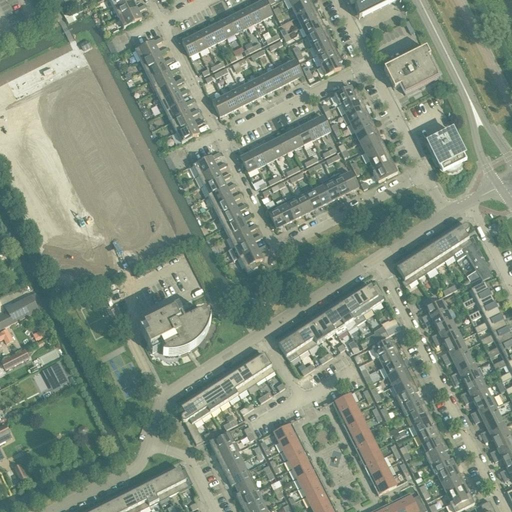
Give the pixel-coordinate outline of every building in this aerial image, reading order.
[(130,0),(108,0),(113,9),(131,0),(130,0)] [(133,4),(140,0),(131,0),(113,9),(118,20),(136,11),(133,4)] [(287,0),(292,9),(310,0),(309,0),(287,0)] [(297,19),(315,10),(310,0),(292,9),(297,19)] [(397,0),(348,0),(351,5),(356,3),(357,7),(355,8),(359,21),(398,1),(397,0)] [(263,22),(272,18),(265,3),(256,8),(263,22)] [(138,14),(147,9),(145,6),(136,11),(118,20),(124,30),(141,21),(138,14)] [(254,27),(263,22),(256,8),(246,12),(254,27)] [(302,29),(320,20),(315,10),(297,19),(302,29)] [(244,31),(254,27),(246,12),(237,17),(244,31)] [(235,36),(244,31),(237,17),(228,22),(235,36)] [(307,39),(325,30),(320,20),(302,29),(307,39)] [(226,41),(235,36),(228,22),(219,26),(226,41)] [(217,45),(226,41),(219,26),(210,31),(217,45)] [(283,39),(288,36),(285,30),(280,33),(283,39)] [(311,48),(329,39),(325,30),(307,39),(311,48)] [(208,50),(217,45),(210,31),(200,35),(208,50)] [(199,55),(208,50),(200,35),(191,40),(199,55)] [(286,45),(291,42),(288,36),(283,39),(286,45)] [(154,47),(164,43),(162,39),(135,52),(140,63),(158,54),(154,47)] [(316,58),(334,49),(329,39),(311,48),(316,58)] [(189,59),(199,55),(191,40),(182,45),(189,59)] [(81,46),(80,46),(81,48),(83,51),(84,52),(91,48),(88,42),(87,42),(83,44),(81,46)] [(321,68),(339,59),(334,49),(316,58),(321,67),(321,68)] [(160,57),(169,53),(167,50),(158,54),(140,63),(145,73),(163,64),(160,57)] [(428,59),(430,58),(426,50),(384,71),(394,91),(401,88),(405,97),(438,80),(428,59)] [(339,66),(342,64),(339,59),(321,68),(321,67),(319,68),(324,79),(341,71),(339,66)] [(165,68),(174,63),(172,60),(163,64),(145,73),(150,84),(168,75),(165,68)] [(286,68),(293,82),(302,78),(295,63),(286,68)] [(17,81),(14,82),(16,86),(19,92),(20,93),(57,74),(54,69),(52,64),(39,70),(26,76),(17,81)] [(284,87),(293,82),(286,68),(277,72),(284,87)] [(170,78),(179,73),(177,70),(168,75),(150,84),(155,94),(173,85),(170,78)] [(275,92),(284,87),(277,72),(267,77),(275,92)] [(266,96),(275,92),(267,77),(258,82),(266,96)] [(175,88),(184,84),(182,80),(173,85),(155,94),(161,104),(179,95),(175,88)] [(256,101),(266,96),(258,82),(249,86),(256,101)] [(247,105),(256,101),(249,86),(240,91),(247,105)] [(356,92),(354,93),(351,88),(334,97),(339,107),(358,97),(356,92)] [(180,99),(189,94),(188,91),(179,95),(161,104),(166,114),(184,105),(180,99)] [(238,110),(247,105),(240,91),(231,95),(238,110)] [(229,115),(238,110),(231,95),(222,100),(229,115)] [(344,116),(363,107),(358,97),(339,107),(339,108),(340,107),(344,116)] [(220,119),(229,115),(222,100),(212,105),(220,119)] [(185,109),(194,104),(193,101),(184,105),(166,114),(171,124),(189,116),(185,109)] [(349,126),(368,116),(363,107),(344,116),(349,126)] [(190,119),(199,114),(198,111),(189,116),(171,124),(176,135),(194,126),(190,119)] [(354,136),(373,126),(368,116),(349,126),(354,136)] [(321,138),(330,134),(323,119),(314,123),(321,138)] [(196,129),(205,124),(203,121),(194,126),(176,135),(181,145),(199,136),(196,129)] [(312,143),(321,138),(314,123),(305,128),(312,143)] [(359,145),(378,136),(373,126),(354,136),(359,145)] [(303,148),(312,143),(305,128),(295,133),(303,148)] [(294,152),(303,148),(295,133),(286,137),(294,152)] [(463,157),(463,155),(452,134),(443,138),(442,137),(441,137),(440,137),(439,137),(438,138),(437,140),(437,141),(428,146),(439,167),(440,168),(441,170),(443,172),(444,173),(447,174),(448,174),(452,174),(453,174),(456,173),(457,172),(460,171),(461,170),(463,167),(463,166),(464,163),(464,161),(464,158),(463,157)] [(364,155),(383,145),(378,136),(359,145),(364,155)] [(285,157),(294,152),(286,137),(277,142),(285,157)] [(275,162),(285,157),(277,142),(268,147),(275,162)] [(368,165),(388,155),(383,145),(364,155),(368,165)] [(341,154),(346,152),(343,146),(338,148),(341,154)] [(266,166),(275,162),(268,147),(259,151),(266,166)] [(257,171),(266,166),(259,151),(250,156),(257,171)] [(344,160),(349,158),(346,152),(341,154),(344,160)] [(212,162),(221,158),(220,154),(193,168),(198,178),(216,169),(212,162)] [(373,175),(392,165),(388,155),(368,165),(373,174),(372,174),(373,175)] [(248,175),(257,171),(250,156),(240,160),(248,175)] [(217,173),(226,168),(225,165),(216,169),(198,178),(203,188),(221,179),(217,173)] [(378,185),(398,175),(392,165),(373,175),(378,185)] [(223,183),(232,178),(230,175),(221,179),(203,188),(208,198),(226,190),(223,183)] [(330,180),(340,199),(349,194),(342,179),(341,180),(339,175),(330,180)] [(351,175),(342,179),(349,194),(358,189),(351,175)] [(330,180),(321,184),(323,187),(323,189),(331,203),(340,199),(330,180)] [(228,193),(237,189),(235,185),(226,190),(208,198),(213,209),(231,200),(228,193)] [(314,193),(322,208),(331,203),(323,189),(314,193)] [(305,198),(313,212),(322,208),(314,193),(305,198)] [(304,194),(294,199),(303,217),(313,212),(305,198),(304,194)] [(233,203),(242,199),(240,195),(231,200),(213,209),(218,219),(236,210),(233,203)] [(294,198),(285,202),(294,221),(303,217),(294,199),(294,198)] [(285,202),(276,207),(285,226),(294,221),(285,202)] [(238,213),(247,209),(245,206),(236,210),(218,219),(224,229),(242,220),(238,213)] [(276,207),(266,212),(268,216),(276,231),(285,226),(276,207)] [(243,224),(252,219),(251,216),(242,220),(224,229),(228,239),(247,231),(243,224)] [(248,234),(257,229),(256,226),(247,231),(228,239),(234,250),(252,241),(248,234)] [(456,233),(452,236),(462,252),(466,257),(479,278),(482,283),(492,278),(487,269),(481,257),(472,239),(469,241),(465,235),(467,234),(468,232),(468,230),(468,229),(466,228),(465,227),(463,228),(461,230),(456,233)] [(257,251),(253,244),(262,240),(261,236),(252,241),(234,250),(228,253),(233,263),(239,260),(257,251)] [(452,236),(443,242),(453,258),(456,263),(466,257),(462,252),(452,236)] [(443,242),(434,247),(444,264),(453,258),(443,242)] [(258,254),(267,250),(266,247),(257,251),(239,260),(244,271),(245,270),(247,274),(256,270),(254,266),(262,262),(258,254)] [(434,247),(425,253),(435,270),(444,264),(434,247)] [(425,253),(416,259),(426,276),(435,270),(425,253)] [(416,259),(406,265),(417,282),(426,276),(416,259)] [(406,265),(396,271),(397,272),(398,272),(404,283),(402,284),(405,289),(417,282),(406,265)] [(475,280),(470,283),(472,288),(478,285),(482,283),(479,278),(475,280)] [(488,293),(484,285),(468,293),(472,300),(462,305),(465,311),(475,306),(490,298),(491,298),(494,297),(492,292),(491,292),(489,294),(488,293)] [(114,288),(113,286),(103,291),(105,296),(116,290),(114,288)] [(371,289),(361,295),(372,311),(384,303),(380,298),(382,297),(383,297),(382,295),(376,287),(371,289)] [(361,295),(352,301),(362,317),(372,311),(361,295)] [(8,315),(0,318),(0,331),(13,325),(38,313),(31,297),(5,310),(8,315)] [(494,305),(491,298),(490,298),(475,306),(478,312),(468,318),(471,323),(481,318),(497,310),(500,309),(498,304),(497,305),(495,306),(495,305),(494,305)] [(352,301),(343,307),(353,323),(357,328),(366,322),(362,317),(352,301)] [(428,316),(422,320),(424,324),(447,313),(442,303),(427,310),(429,315),(428,316)] [(343,307),(334,312),(344,329),(347,332),(348,334),(357,328),(353,323),(343,307)] [(194,312),(182,318),(178,310),(173,312),(174,313),(144,328),(149,338),(144,340),(150,351),(160,346),(165,357),(167,357),(172,357),(178,356),(186,354),(190,352),(195,348),(200,344),(203,339),(207,333),(209,327),(210,323),(205,313),(197,317),(194,312)] [(497,311),(497,310),(481,318),(484,325),(474,330),(477,336),(487,331),(487,330),(503,322),(503,323),(506,321),(504,317),(503,317),(501,318),(501,317),(500,318),(497,311)] [(334,312),(325,319),(335,335),(337,338),(347,332),(344,329),(334,312)] [(447,313),(424,324),(426,329),(433,326),(434,326),(436,330),(452,322),(447,313)] [(325,319),(316,324),(326,340),(335,335),(325,319)] [(438,336),(431,339),(434,344),(457,332),(452,322),(436,330),(439,335),(438,335),(438,336)] [(504,323),(503,323),(503,322),(487,330),(487,331),(490,337),(480,342),(483,348),(493,343),(509,335),(510,335),(511,333),(511,332),(510,329),(507,331),(507,330),(503,323),(504,323)] [(316,324),(307,330),(317,346),(326,340),(316,324)] [(385,332),(386,333),(388,338),(400,332),(397,326),(385,332)] [(307,330),(297,336),(308,352),(317,346),(307,330)] [(457,332),(434,344),(436,349),(443,345),(443,346),(444,345),(446,350),(462,341),(457,332)] [(510,336),(510,335),(509,335),(493,343),(497,350),(487,355),(490,360),(500,355),(499,355),(511,348),(511,340),(509,336),(510,336)] [(297,336),(288,342),(299,358),(308,352),(297,336)] [(447,355),(441,358),(443,363),(467,351),(462,341),(446,350),(448,354),(447,355)] [(288,342),(279,348),(289,364),(299,358),(288,342)] [(376,360),(396,350),(393,345),(390,346),(388,342),(371,350),(376,360)] [(340,354),(346,351),(343,346),(337,350),(340,354)] [(511,348),(499,355),(500,355),(503,362),(493,367),(496,373),(506,368),(506,367),(511,364),(511,348)] [(382,370),(401,360),(396,350),(376,360),(377,361),(382,370)] [(467,351),(443,363),(446,368),(452,365),(455,369),(471,361),(468,356),(469,356),(467,351)] [(25,352),(1,363),(5,372),(29,360),(25,352)] [(265,380),(274,374),(264,358),(255,364),(265,380)] [(322,366),(327,362),(324,358),(319,362),(322,366)] [(387,379),(406,370),(401,360),(382,370),(387,379)] [(457,374),(451,378),(453,383),(477,371),(474,366),(473,367),(471,361),(455,369),(457,374)] [(256,386),(265,380),(255,364),(246,370),(256,386)] [(511,364),(506,367),(506,368),(509,374),(499,379),(502,385),(511,380),(511,379),(511,380),(511,379),(511,364)] [(58,365),(42,373),(52,392),(68,384),(58,365)] [(477,371),(453,383),(456,387),(462,384),(463,384),(466,388),(482,380),(482,381),(482,380),(484,379),(479,369),(477,371)] [(247,392),(256,386),(246,370),(236,376),(247,392)] [(392,389),(411,379),(406,370),(387,379),(392,389)] [(238,397),(247,392),(236,376),(227,381),(238,397)] [(396,399),(416,389),(411,379),(392,389),(396,398),(396,399)] [(467,394),(460,397),(463,402),(486,390),(482,381),(482,380),(466,388),(468,393),(467,394)] [(228,403),(238,397),(227,381),(218,387),(228,403)] [(280,393),(285,390),(282,385),(277,389),(280,393)] [(219,409),(228,403),(218,387),(209,393),(219,409)] [(401,409),(417,400),(415,396),(418,395),(416,389),(396,399),(401,409)] [(486,390),(463,402),(465,407),(472,403),(472,404),(473,403),(475,408),(491,400),(491,399),(486,390)] [(210,415),(219,409),(209,393),(200,399),(210,415)] [(336,415),(354,406),(350,396),(332,405),(336,415)] [(261,405),(266,402),(263,397),(258,401),(261,405)] [(477,413),(470,416),(473,421),(496,409),(499,408),(494,398),(491,399),(491,400),(475,408),(478,412),(477,413)] [(201,421),(210,415),(200,399),(191,405),(201,421)] [(406,418),(425,409),(423,403),(419,405),(417,400),(401,409),(406,418)] [(194,426),(201,421),(191,405),(181,411),(185,416),(182,418),(181,419),(181,420),(181,421),(181,422),(182,423),(183,424),(184,424),(196,447),(203,443),(194,426)] [(341,424),(359,415),(354,406),(336,415),(341,424)] [(243,417),(248,414),(245,409),(240,413),(243,417)] [(411,428),(430,418),(425,409),(406,418),(406,419),(407,419),(411,428)] [(496,409),(473,421),(475,426),(482,423),(484,428),(500,420),(498,414),(496,409)] [(346,433),(363,424),(359,415),(341,424),(346,433)] [(386,424),(391,421),(388,415),(383,418),(386,424)] [(416,437),(435,428),(430,418),(411,428),(416,437)] [(487,433),(480,436),(482,441),(506,429),(504,424),(503,425),(500,420),(484,428),(487,433)] [(350,442),(368,433),(363,424),(346,433),(350,442)] [(278,444),(296,435),(291,425),(274,434),(278,444)] [(0,445),(11,440),(5,427),(0,429),(0,445)] [(88,431),(85,428),(81,427),(78,430),(77,434),(80,437),(84,438),(87,435),(88,431)] [(421,447),(440,438),(435,428),(416,437),(421,447)] [(506,429),(482,441),(485,446),(492,442),(493,442),(495,447),(511,439),(506,429)] [(355,451),(373,442),(368,433),(350,442),(355,451)] [(229,434),(209,444),(214,454),(234,444),(229,434)] [(283,453),(301,444),(296,435),(278,444),(283,453)] [(425,457),(445,447),(440,438),(421,447),(425,456),(425,457)] [(496,452),(490,455),(492,460),(511,450),(511,441),(511,439),(495,447),(497,451),(496,452)] [(360,460),(377,451),(373,442),(355,451),(360,460)] [(234,444),(214,454),(219,464),(238,454),(241,453),(236,444),(234,445),(234,444)] [(288,462),(305,453),(301,444),(283,453),(288,462)] [(430,467),(446,459),(444,455),(448,453),(445,447),(425,457),(430,467)] [(402,456),(407,454),(404,448),(399,451),(402,456)] [(511,450),(492,460),(495,465),(501,462),(502,461),(505,466),(511,462),(511,450)] [(364,469),(382,460),(377,451),(360,460),(364,469)] [(292,471),(310,462),(305,453),(288,462),(292,471)] [(238,454),(219,464),(224,473),(243,464),(238,454)] [(406,463),(411,460),(407,454),(402,456),(406,463)] [(435,477),(455,467),(452,461),(449,463),(446,459),(430,467),(435,477)] [(369,479),(387,470),(382,460),(364,469),(369,479)] [(297,480),(315,471),(310,462),(292,471),(297,480)] [(506,471),(499,475),(502,479),(511,474),(511,462),(505,466),(507,470),(506,471)] [(243,464),(224,473),(229,483),(248,473),(248,472),(247,473),(243,464)] [(440,486),(459,476),(455,467),(435,477),(436,477),(440,486)] [(21,468),(15,471),(20,482),(26,479),(21,468)] [(266,476),(271,474),(268,468),(263,470),(266,476)] [(373,488),(391,479),(387,470),(369,479),(373,488)] [(180,472),(170,477),(178,494),(191,487),(192,487),(185,471),(183,471),(184,472),(180,473),(180,472)] [(301,490),(319,481),(315,471),(297,480),(301,490)] [(248,473),(229,483),(232,488),(235,487),(237,491),(253,483),(248,473)] [(269,482),(274,480),(271,474),(266,476),(269,482)] [(511,474),(502,479),(504,484),(511,481),(511,480),(511,474)] [(445,496),(464,486),(459,476),(440,486),(445,496)] [(170,477),(160,482),(169,499),(178,494),(170,477)] [(378,497),(396,488),(391,479),(373,488),(378,497)] [(306,499),(324,490),(319,481),(301,490),(306,499)] [(160,482),(150,487),(159,504),(169,499),(160,482)] [(239,495),(236,497),(239,502),(258,493),(253,483),(237,491),(239,495)] [(450,505),(469,496),(464,486),(445,496),(450,505)] [(150,487),(141,491),(149,508),(159,504),(150,487)] [(311,508),(328,499),(324,490),(306,499),(311,508)] [(141,491),(131,496),(138,511),(142,511),(149,508),(141,491)] [(258,493),(239,502),(243,511),(262,503),(258,494),(259,493),(258,493)] [(284,498),(281,493),(275,496),(278,501),(284,498)] [(400,500),(406,511),(426,511),(419,497),(412,500),(410,495),(400,500)] [(138,511),(131,496),(121,501),(126,511),(138,511)] [(449,505),(452,511),(462,511),(474,506),(469,496),(450,505),(449,505)] [(312,511),(324,511),(333,508),(328,499),(311,508),(312,511)] [(394,511),(406,511),(400,500),(391,504),(394,511)] [(126,511),(121,501),(111,506),(114,511),(126,511)] [(267,511),(262,503),(243,511),(267,511)] [(493,511),(489,503),(480,507),(482,511),(493,511)]
